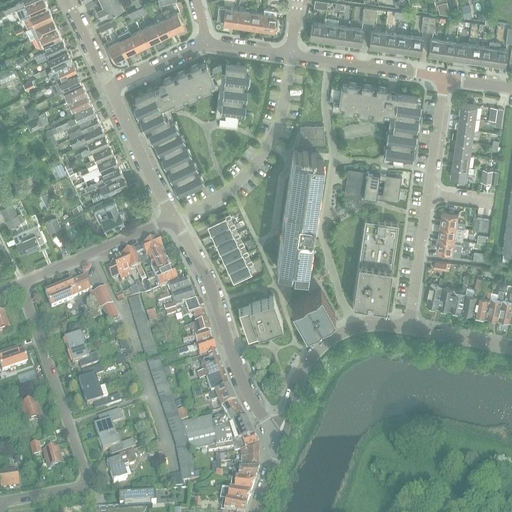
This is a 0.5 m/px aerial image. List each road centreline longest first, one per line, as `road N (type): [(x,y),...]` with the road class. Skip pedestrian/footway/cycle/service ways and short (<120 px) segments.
road 1 (residential): [(0,502),(70,488),(86,477),(22,282)]
road 2 (residential): [(277,446),(171,217)]
road 3 (residential): [(290,54),(269,145),(228,189),(171,217)]
road 4 (residential): [(407,326),(354,326),(320,346),(297,380),(277,446)]
road 5 (residential): [(171,217),(22,282)]
road 6 (residential): [(290,54),(447,77)]
road 7 (residential): [(171,217),(109,87)]
road 8 (residential): [(407,326),(427,193)]
